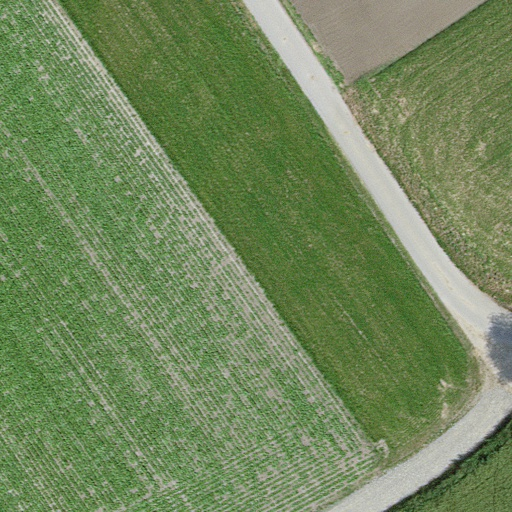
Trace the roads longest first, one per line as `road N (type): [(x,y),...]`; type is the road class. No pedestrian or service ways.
road 1 (track): [(511,325),(462,309),(261,0)]
road 2 (track): [(341,511),(413,474),(511,387)]
